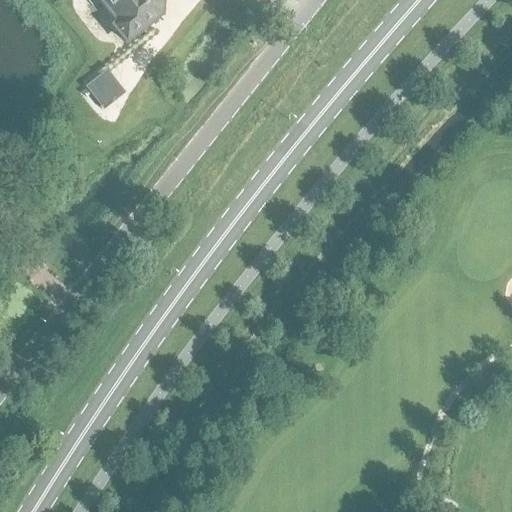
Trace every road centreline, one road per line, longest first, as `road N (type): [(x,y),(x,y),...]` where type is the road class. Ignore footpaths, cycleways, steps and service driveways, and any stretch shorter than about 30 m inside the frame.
road 1 (secondary): [(32,511),(277,165),(417,0)]
road 2 (unclassified): [(0,393),(296,20)]
road 3 (unknown): [(291,0),(261,48),(58,293)]
